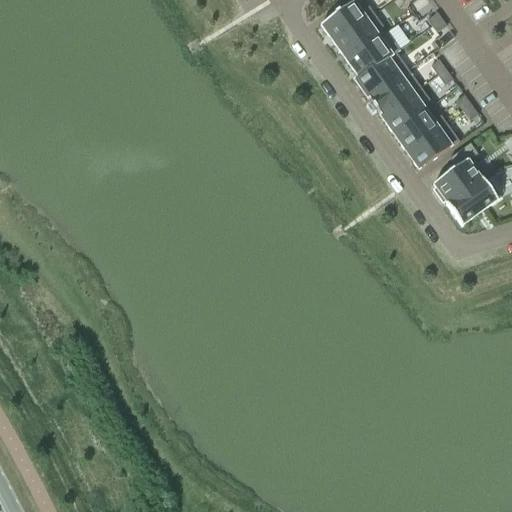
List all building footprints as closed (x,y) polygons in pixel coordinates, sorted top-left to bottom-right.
[(358,0),(320,28),(334,47),(374,17),(361,0),(358,0)] [(437,15),(427,22),(432,29),(441,22),(437,15)] [(334,47),(346,64),(386,35),(374,17),(334,47)] [(446,28),(441,22),(432,29),(436,35),(446,28)] [(401,27),(390,32),(398,48),(408,44),(401,27)] [(386,35),(346,64),(358,80),(359,81),(395,55),(396,56),(399,53),(386,35)] [(358,80),(354,83),(368,102),(408,73),(396,56),(395,55),(359,81),(358,80)] [(438,63),(430,68),(437,78),(445,72),(438,63)] [(452,82),(445,72),(437,78),(444,88),(452,82)] [(408,73),(368,102),(380,119),(420,90),(408,73)] [(420,90),(380,119),(393,137),(432,108),(420,90)] [(470,107),(463,97),(456,103),(463,113),(470,107)] [(477,117),(470,107),(463,113),(470,123),(477,117)] [(432,108),(393,137),(405,154),(445,125),(432,108)] [(418,173),(458,144),(445,125),(405,154),(418,173)] [(444,204),(446,206),(447,207),(485,180),(484,179),(471,161),(477,157),(469,146),(449,161),(456,170),(433,187),(435,191),(433,192),(442,206),(444,204)] [(485,178),(484,179),(485,180),(447,207),(446,206),(445,207),(461,228),(501,200),(485,178)]
